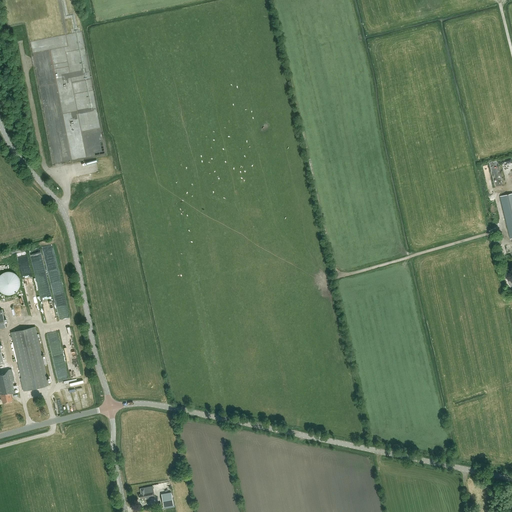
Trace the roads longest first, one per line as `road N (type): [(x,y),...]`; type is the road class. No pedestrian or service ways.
road 1 (tertiary): [(511,480),(161,405),(110,407)]
road 2 (tertiary): [(110,407),(69,227),(0,120)]
road 3 (track): [(321,281),(503,229)]
